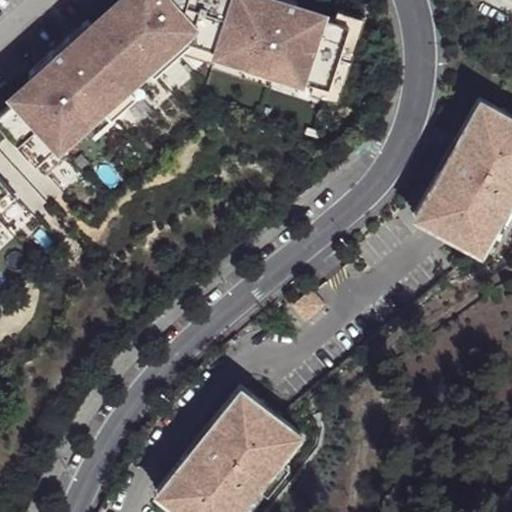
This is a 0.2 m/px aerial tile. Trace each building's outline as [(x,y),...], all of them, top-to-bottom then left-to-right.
[(168,41),(178,32),(191,35),(190,38),(220,48),(221,45),(247,53),(245,60),(276,69),(277,67),(315,79),(331,84),(351,22),(335,17),(323,13),(323,11),(297,2),(297,0),(126,0),(85,37),(79,31),(55,53),(53,51),(31,71),(39,80),(0,115),(0,122),(38,164),(59,145),(61,147),(126,83),(129,86),(170,43),(168,41)] [(338,6),(335,17),(351,22),(331,84),(315,79),(311,91),(340,100),(367,15),(338,6)] [(218,54),(220,48),(190,38),(188,45),(218,54)] [(511,114),(481,97),(414,214),(483,254),(511,203),(511,114)] [(0,197),(10,189),(0,177),(0,197)] [(312,289),(294,305),(307,320),(325,305),(312,289)] [(283,460),(303,434),(241,385),(157,490),(183,511),(240,511),(261,487),(268,493),(290,466),(283,460)]
